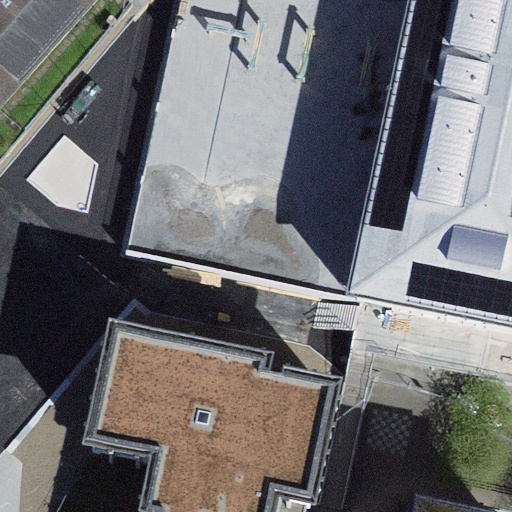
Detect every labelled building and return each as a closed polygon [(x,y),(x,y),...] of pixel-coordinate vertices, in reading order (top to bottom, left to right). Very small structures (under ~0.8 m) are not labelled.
[(0,0),(0,110),(99,0),(0,0)] [(511,0),(407,0),(384,111),(347,289),(361,292),(507,322),(511,323),(511,0)] [(511,385),(511,323),(507,322),(361,292),(321,507),(344,511),(373,356),(511,385)] [(273,361),(112,323),(83,449),(150,464),(140,511),(280,511),(283,502),(307,506),(318,508),(342,385),(285,374),(284,378),(270,375),(273,361)] [(468,511),(416,501),(414,511),(468,511)] [(306,511),(307,506),(283,502),(280,511),(306,511)]
